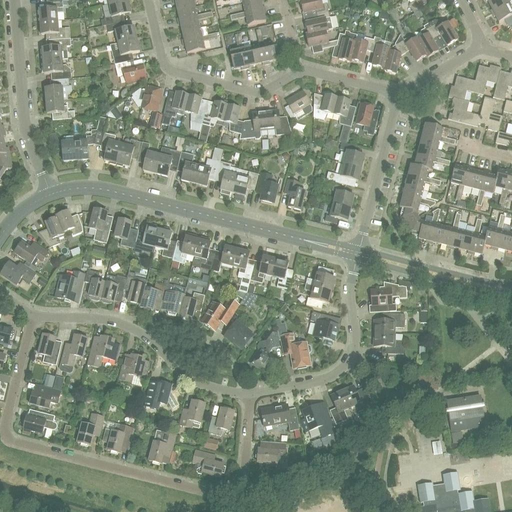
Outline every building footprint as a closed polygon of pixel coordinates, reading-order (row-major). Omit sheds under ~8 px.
[(183,0),(173,2),(174,6),(176,5),(178,12),(196,8),(194,0),(183,0)] [(317,16),(329,14),(327,4),(322,6),(320,0),(310,0),(301,2),(304,14),(316,11),(317,16)] [(427,0),(415,0),(416,1),(409,5),(414,15),(418,12),(428,6),(425,1),(427,0)] [(511,1),(509,3),(507,0),(496,0),(489,4),(492,10),(491,11),(492,14),(510,5),(511,4),(511,1)] [(106,27),(120,24),(119,17),(131,14),(128,1),(109,6),(112,18),(105,20),(106,27)] [(243,16),(265,11),(265,8),(263,8),(261,1),(243,5),(245,13),(243,14),(243,16)] [(40,23),(58,22),(58,14),(64,14),(63,2),(51,3),(52,10),(39,11),(40,23)] [(507,26),(511,29),(511,26),(511,4),(510,5),(492,14),(494,18),(496,17),(499,23),(504,21),(507,26)] [(177,20),(178,23),(198,19),(200,18),(201,21),(207,19),(206,15),(197,16),(196,8),(178,12),(179,19),(177,20)] [(238,20),(246,18),(248,27),(266,23),(264,15),(266,15),(265,11),(243,16),(243,14),(237,15),(238,20)] [(418,12),(414,15),(416,18),(417,20),(422,18),(424,16),(423,14),(421,11),(418,12)] [(326,32),(328,32),(328,31),(333,30),(329,14),(317,16),(318,21),(306,24),(309,35),(309,36),(326,32)] [(181,26),(183,33),(200,29),(198,21),(201,21),(200,18),(198,19),(178,23),(179,27),(181,26)] [(459,27),(455,19),(448,23),(452,31),(459,27)] [(448,23),(443,26),(440,22),(435,21),(428,25),(437,39),(441,36),(447,47),(458,40),(452,31),(448,23)] [(70,40),(69,29),(59,30),(58,22),(40,23),(41,36),(54,35),(54,41),(70,40)] [(118,45),(137,40),(134,28),(122,30),(120,24),(106,27),(108,34),(116,32),(118,45)] [(432,41),(437,39),(428,25),(424,27),(425,29),(421,32),(421,34),(423,38),(418,41),(427,56),(428,58),(439,52),(432,41)] [(211,36),(208,36),(206,28),(200,29),(183,33),(184,41),(182,41),(183,44),(205,39),(206,42),(212,41),(211,36)] [(328,44),(326,32),(309,36),(309,35),(306,36),(309,48),(321,45),(322,50),(337,47),(338,41),(328,44)] [(355,44),(348,42),(349,37),(340,35),(338,41),(337,47),(342,48),(339,60),(351,63),(351,61),(355,44)] [(399,44),(404,41),(401,36),(395,46),(390,50),(385,69),(384,69),(384,72),(396,75),(400,58),(406,54),(399,44)] [(263,66),(266,65),(261,43),(264,43),(262,37),(257,38),(259,46),(251,48),(255,66),(262,64),(263,66)] [(385,42),(381,41),(380,40),(374,38),(373,41),(374,41),(371,53),(376,54),(373,66),(384,69),(385,69),(390,50),(389,50),(384,49),(385,42)] [(417,39),(411,42),(409,38),(404,41),(399,44),(406,54),(410,52),(416,62),(427,56),(418,41),(417,39)] [(203,42),(206,42),(205,39),(183,44),(184,48),(186,48),(187,55),(205,51),(203,42)] [(374,41),(373,41),(365,39),(364,44),(356,42),(355,44),(351,61),(363,64),(366,52),(371,53),(374,41)] [(68,53),(67,48),(71,47),(70,40),(54,41),(54,48),(42,49),(43,62),(62,61),(61,53),(68,53)] [(116,66),(127,63),(129,63),(128,56),(140,53),(137,40),(118,45),(120,52),(114,53),(113,55),(115,66),(116,66)] [(242,71),(245,70),(240,48),(243,48),(241,41),(236,43),(238,51),(230,53),(234,71),(241,69),(242,71)] [(261,43),(266,65),(270,65),(269,63),(277,61),(273,43),(264,45),(264,43),(261,43)] [(248,67),(255,66),(251,48),(243,50),(243,48),(240,48),(245,70),(249,69),(248,67)] [(67,66),(62,66),(62,61),(43,62),(44,75),(56,74),(57,81),(59,81),(69,80),(72,80),(71,69),(67,66)] [(127,63),(116,66),(118,78),(125,77),(126,84),(146,80),(143,66),(129,69),(127,63)] [(500,72),(501,72),(501,69),(490,66),(489,69),(479,67),(475,82),(473,93),(483,96),(487,82),(497,85),(500,72)] [(511,88),(511,71),(511,72),(510,75),(501,72),(500,72),(497,85),(493,99),(504,101),(508,88),(511,88)] [(475,82),(457,77),(454,88),(451,87),(448,98),(453,99),(464,102),(467,92),(473,93),(475,82)] [(72,87),(69,87),(69,80),(59,81),(60,88),(45,89),(46,102),(63,101),(68,101),(68,96),(69,95),(70,95),(71,94),(72,93),(72,92),(72,91),(72,87)] [(133,97),(131,99),(139,109),(140,108),(142,109),(142,110),(156,114),(162,93),(147,89),(147,91),(143,90),(142,91),(141,89),(132,96),(133,97)] [(310,105),(303,93),(286,102),(289,107),(285,109),(291,120),(295,117),(297,121),(312,112),(312,109),(309,105),(310,105)] [(185,113),(189,97),(177,94),(173,106),(166,104),(161,125),(170,127),(172,118),(175,119),(179,111),(185,113)] [(193,98),(189,97),(185,113),(191,115),(191,123),(202,126),(205,114),(198,112),(201,100),(200,100),(201,98),(200,96),(195,95),(194,96),(193,98)] [(334,115),(338,99),(325,96),(322,108),(314,106),(314,118),(324,121),(328,114),(334,115)] [(499,133),(503,117),(492,115),(496,101),(485,98),(480,117),(478,125),(488,128),(487,130),(498,133),(499,133)] [(338,99),(334,115),(340,117),(340,125),(351,128),(354,116),(347,115),(350,102),(338,99)] [(469,103),(464,102),(453,99),(451,110),(454,111),(453,115),(450,114),(448,120),(478,128),(478,125),(480,117),(467,113),(469,103)] [(64,107),(63,101),(46,102),(47,115),(62,114),(62,121),(75,120),(74,112),(68,113),(68,107),(64,107)] [(224,123),(228,107),(227,106),(228,103),(218,101),(217,104),(215,103),(212,116),(205,114),(202,126),(214,128),(218,121),(224,123)] [(511,102),(506,101),(503,113),(511,114),(511,102)] [(361,105),(356,125),(365,127),(363,132),(367,133),(367,135),(374,137),(377,124),(370,122),(374,108),(361,105)] [(241,135),(243,129),(244,124),(237,122),(240,110),(228,107),(224,123),(230,124),(230,132),(241,135)] [(118,120),(123,117),(116,108),(106,115),(108,117),(118,120)] [(266,113),(268,131),(275,130),(276,137),(292,135),(288,124),(280,125),(278,112),(266,113)] [(261,132),(268,131),(266,113),(253,114),(254,127),(243,129),(241,135),(240,141),(255,139),(255,141),(258,140),(261,137),(261,132)] [(161,117),(153,115),(150,127),(158,129),(161,117)] [(440,140),(441,138),(443,129),(426,125),(424,132),(422,132),(421,135),(440,140)] [(87,142),(75,143),(76,162),(89,161),(88,146),(93,146),(100,147),(104,134),(104,133),(97,132),(97,131),(91,132),(92,137),(87,138),(87,142)] [(511,136),(499,133),(498,133),(495,144),(511,148),(511,136)] [(117,165),(122,145),(114,143),(116,137),(104,134),(100,147),(107,149),(104,162),(117,165)] [(63,140),(63,144),(59,144),(56,135),(49,137),(54,151),(62,150),(63,163),(76,162),(75,143),(74,137),(65,138),(63,140)] [(448,139),(441,138),(440,140),(421,135),(420,139),(422,139),(420,146),(438,151),(440,143),(447,144),(448,139)] [(139,157),(143,144),(131,141),(129,147),(122,145),(117,165),(129,168),(132,155),(139,157)] [(0,155),(9,154),(8,149),(6,150),(4,143),(0,144),(0,155)] [(155,175),(160,157),(148,153),(150,146),(143,144),(139,157),(139,158),(146,160),(143,172),(155,175)] [(344,165),(361,169),(364,157),(352,154),(354,147),(342,144),(340,151),(347,152),(344,165)] [(435,161),(436,159),(438,151),(420,146),(418,153),(416,153),(416,156),(435,161)] [(215,182),(216,178),(220,163),(223,151),(215,148),(212,161),(207,160),(205,169),(199,168),(194,185),(207,188),(209,181),(215,182)] [(181,154),(174,152),(162,149),(160,157),(155,175),(168,178),(171,166),(178,168),(181,154)] [(0,177),(1,179),(6,171),(12,169),(9,154),(0,155),(0,177)] [(194,185),(199,168),(192,166),(194,157),(181,154),(178,168),(177,172),(183,174),(181,181),(194,185)] [(443,160),(436,159),(435,161),(416,156),(415,159),(417,160),(415,167),(429,171),(432,172),(435,164),(441,165),(443,160)] [(233,195),(238,177),(229,175),(231,166),(220,163),(216,178),(223,180),(221,191),(222,192),(221,195),(230,197),(230,194),(233,195)] [(358,182),(361,169),(344,165),(341,177),(336,176),(335,183),(347,186),(348,179),(358,182)] [(415,167),(411,166),(409,173),(407,173),(406,176),(426,181),(427,179),(429,171),(415,167)] [(461,189),(467,167),(463,166),(463,168),(455,166),(451,184),(459,186),(459,188),(461,189)] [(472,190),(477,172),(470,170),(470,168),(467,167),(461,189),(459,188),(457,195),(462,196),(464,187),(472,190)] [(505,193),(510,171),(507,170),(506,172),(499,170),(497,177),(498,177),(495,188),(503,190),(502,192),(505,193)] [(511,192),(511,171),(510,171),(505,193),(502,192),(501,199),(506,200),(508,191),(511,192)] [(482,194),(488,173),(484,172),(484,174),(477,172),(472,190),(480,192),(480,194),(482,194)] [(238,177),(233,195),(236,195),(235,198),(244,200),(244,197),(245,198),(248,186),(255,188),(258,175),(247,173),(246,179),(238,177)] [(498,177),(497,177),(491,175),(491,173),(488,173),(482,194),(480,194),(478,200),(483,201),(485,193),(493,195),(495,188),(498,177)] [(261,175),(258,189),(264,190),(261,202),(273,205),(278,187),(270,185),(272,178),(261,175)] [(433,180),(427,179),(426,181),(406,176),(405,179),(407,180),(406,187),(423,192),(425,184),(432,185),(433,180)] [(288,208),(301,212),(306,193),(299,191),(301,185),(288,181),(284,195),(291,197),(288,208)] [(334,205),(351,209),(354,197),(345,194),(346,189),(334,186),(332,191),(337,193),(334,205)] [(421,202),(421,200),(423,192),(406,187),(404,194),(402,194),(401,197),(421,202)] [(428,201),(421,200),(421,202),(401,197),(400,200),(402,201),(400,208),(402,209),(402,208),(418,213),(420,204),(427,206),(428,201)] [(348,222),(351,209),(334,205),(331,217),(326,216),(325,222),(337,225),(338,220),(348,222)] [(417,216),(418,213),(402,208),(402,209),(400,218),(405,227),(419,218),(417,216)] [(94,211),(90,230),(96,231),(94,242),(107,245),(111,230),(104,228),(107,214),(94,211)] [(63,234),(64,234),(70,231),(73,238),(83,234),(82,228),(78,218),(71,221),(68,213),(56,217),(57,219),(63,234)] [(445,227),(436,225),(438,218),(434,217),(432,224),(434,225),(429,244),(433,245),(433,243),(440,245),(445,227)] [(420,237),(424,222),(421,221),(419,218),(405,227),(410,235),(419,237),(420,237)] [(64,236),(64,234),(63,234),(57,219),(46,224),(49,232),(39,235),(50,249),(60,245),(57,239),(64,236)] [(134,250),(137,237),(138,234),(129,232),(131,224),(119,221),(115,238),(122,240),(120,247),(134,250)] [(434,225),(432,224),(424,222),(420,237),(419,237),(419,240),(426,241),(426,243),(429,244),(434,225)] [(466,233),(457,231),(459,223),(454,222),(453,229),(455,230),(450,250),(453,251),(454,249),(461,250),(466,233)] [(510,234),(502,232),(504,224),(499,223),(497,230),(499,231),(494,251),(498,252),(498,250),(505,251),(510,234)] [(160,231),(157,230),(158,229),(157,228),(156,227),(152,226),(151,226),(150,227),(150,228),(147,228),(144,239),(137,237),(134,250),(134,252),(145,255),(147,247),(155,249),(160,231)] [(455,230),(453,229),(445,227),(440,245),(447,247),(447,249),(450,250),(455,230)] [(478,236),(480,229),(475,228),(474,235),(476,235),(471,255),(474,256),(475,254),(482,256),(485,246),(484,246),(486,238),(478,236)] [(499,231),(497,230),(489,228),(486,238),(484,246),(485,246),(491,248),(491,250),(494,251),(499,231)] [(172,234),(170,233),(170,232),(170,231),(169,230),(165,229),(163,229),(162,230),(162,232),(160,231),(155,249),(164,251),(162,257),(173,260),(176,248),(176,247),(169,245),(172,234)] [(476,235),(474,235),(466,233),(461,250),(468,252),(468,254),(471,255),(476,235)] [(194,258),(199,241),(196,240),(197,237),(188,235),(188,238),(186,238),(183,250),(176,248),(173,260),(173,262),(185,265),(187,256),(194,258)] [(211,272),(215,258),(208,256),(211,244),(209,243),(210,241),(201,238),(200,241),(199,241),(194,258),(201,260),(199,269),(211,272)] [(34,244),(30,249),(22,244),(15,255),(28,263),(25,266),(31,270),(33,267),(31,265),(36,258),(42,263),(48,254),(34,244)] [(233,268),(237,251),(225,248),(222,260),(215,258),(211,272),(219,274),(221,265),(233,268)] [(250,254),(248,253),(249,251),(241,249),(241,251),(237,251),(233,268),(240,270),(238,278),(243,280),(240,291),(247,293),(250,281),(254,268),(247,266),(250,254)] [(272,278),(276,260),(264,257),(260,270),(254,268),(250,281),(262,285),(265,276),(272,278)] [(289,291),(292,278),(286,276),(289,264),(288,263),(288,260),(280,258),(279,261),(276,260),(272,278),(279,280),(277,288),(289,291)] [(21,263),(17,269),(9,263),(1,276),(17,286),(21,280),(29,285),(37,274),(31,270),(25,266),(21,263)] [(306,285),(332,292),(335,280),(324,277),(326,270),(319,268),(315,282),(307,280),(306,285)] [(101,300),(105,284),(99,282),(99,274),(88,271),(85,283),(92,285),(89,297),(90,297),(90,299),(92,300),(97,301),(99,302),(100,300),(101,300)] [(61,277),(56,298),(71,302),(75,289),(81,290),(85,276),(74,273),(72,280),(61,277)] [(145,289),(146,287),(137,285),(139,276),(129,273),(126,281),(125,289),(131,290),(128,303),(140,306),(141,306),(145,289)] [(123,293),(125,289),(126,281),(115,278),(111,285),(105,284),(101,300),(102,300),(102,302),(104,303),(109,304),(111,305),(112,303),(113,303),(116,291),(123,293)] [(370,314),(381,314),(390,313),(390,306),(392,306),(392,298),(399,298),(399,300),(407,299),(406,288),(402,288),(399,288),(399,287),(384,283),(384,290),(371,291),(372,307),(369,308),(370,314)] [(163,301),(166,287),(155,284),(154,291),(145,289),(141,306),(140,306),(140,308),(144,309),(143,312),(151,314),(151,311),(153,312),(156,299),(163,301)] [(184,299),(185,297),(172,294),(174,287),(167,285),(166,287),(163,301),(160,310),(167,312),(167,313),(168,313),(168,316),(176,318),(176,315),(179,316),(180,316),(184,299)] [(329,305),(332,292),(306,285),(304,291),(312,293),(311,300),(308,299),(306,306),(320,310),(322,303),(329,305)] [(243,300),(247,294),(239,292),(237,296),(243,300)] [(180,316),(179,316),(179,318),(192,322),(195,309),(202,311),(205,297),(194,294),(192,301),(184,299),(180,316)] [(247,294),(243,300),(241,304),(250,310),(259,297),(247,294)] [(239,307),(233,303),(230,301),(223,311),(215,305),(208,316),(207,315),(201,323),(215,332),(223,320),(228,323),(239,307)] [(313,313),(310,321),(317,323),(313,337),(335,342),(338,327),(336,326),(337,319),(313,313)] [(374,335),(395,335),(395,329),(404,329),(405,316),(389,315),(389,322),(374,322),(374,335)] [(0,343),(9,346),(13,330),(0,326),(0,321),(0,320),(0,343)] [(237,322),(225,337),(242,351),(254,337),(246,330),(246,329),(237,322)] [(258,353),(250,364),(266,375),(274,362),(273,358),(269,355),(273,349),(280,347),(278,332),(272,333),(266,342),(267,348),(265,352),(258,353)] [(395,342),(395,335),(374,335),(374,348),(388,348),(388,355),(404,356),(404,342),(395,342)] [(43,336),(38,355),(45,357),(43,364),(56,367),(60,353),(53,352),(56,339),(43,336)] [(66,345),(65,347),(60,365),(61,365),(60,369),(62,371),(70,373),(72,372),(73,368),(74,368),(76,357),(83,359),(88,340),(75,336),(72,347),(66,345)] [(309,346),(306,347),(306,345),(295,347),(293,336),(281,338),(284,356),(291,355),(294,370),(310,367),(308,354),(310,354),(311,352),(311,348),(309,346)] [(94,338),(91,349),(87,366),(100,370),(103,359),(116,362),(120,347),(113,346),(114,341),(101,338),(101,340),(94,338)] [(125,356),(122,367),(118,381),(132,384),(133,377),(146,380),(150,364),(144,362),(145,359),(132,356),(132,357),(125,356)] [(52,390),(55,378),(48,376),(45,388),(47,389),(52,390)] [(52,390),(61,392),(64,379),(55,377),(55,378),(52,390)] [(145,408),(159,412),(160,405),(167,406),(168,402),(173,410),(179,406),(170,392),(172,387),(159,384),(158,385),(151,384),(145,408)] [(61,392),(52,390),(47,389),(36,386),(35,393),(33,392),(30,405),(49,410),(51,404),(58,405),(61,392)] [(342,392),(349,409),(355,406),(358,413),(370,408),(364,394),(358,396),(354,387),(342,392)] [(344,411),(349,409),(342,392),(331,397),(336,409),(330,412),(336,426),(348,421),(344,411)] [(480,397),(447,402),(452,434),(485,428),(480,397)] [(183,410),(182,413),(179,426),(192,430),(194,423),(200,424),(205,405),(192,402),(190,412),(183,410)] [(307,420),(302,422),(306,433),(319,428),(323,439),(326,438),(335,434),(336,434),(331,420),(325,404),(318,406),(303,412),(307,420)] [(287,406),(261,410),(264,428),(288,424),(290,432),(299,431),(296,414),(289,415),(287,406)] [(211,420),(208,434),(221,437),(223,431),(229,432),(234,413),(221,409),(218,422),(211,420)] [(55,424),(53,424),(55,417),(41,414),(39,421),(27,417),(23,430),(24,431),(32,433),(43,435),(44,429),(53,431),(55,431),(56,429),(57,427),(56,426),(55,424)] [(90,447),(93,437),(100,438),(105,419),(91,415),(89,426),(82,424),(77,444),(90,447)] [(120,455),(123,444),(131,446),(135,430),(120,427),(119,434),(112,432),(108,431),(106,432),(104,441),(105,443),(109,444),(107,451),(120,455)] [(461,432),(451,434),(453,444),(462,443),(461,432)] [(162,465),(162,464),(169,466),(176,437),(163,433),(160,444),(154,443),(149,462),(162,465)] [(207,440),(205,448),(217,451),(219,443),(207,440)] [(258,450),(257,464),(277,465),(278,456),(285,457),(286,444),(272,443),(271,451),(258,450)] [(463,443),(449,445),(450,451),(464,449),(463,443)] [(202,475),(202,474),(221,479),(224,466),(212,462),(213,456),(196,451),(192,465),(196,465),(195,469),(198,474),(202,475)] [(490,511),(488,500),(474,502),(473,493),(458,495),(457,491),(461,491),(458,474),(443,476),(444,486),(433,487),(433,485),(417,487),(420,504),(423,503),(424,508),(419,508),(419,511),(490,511)]
